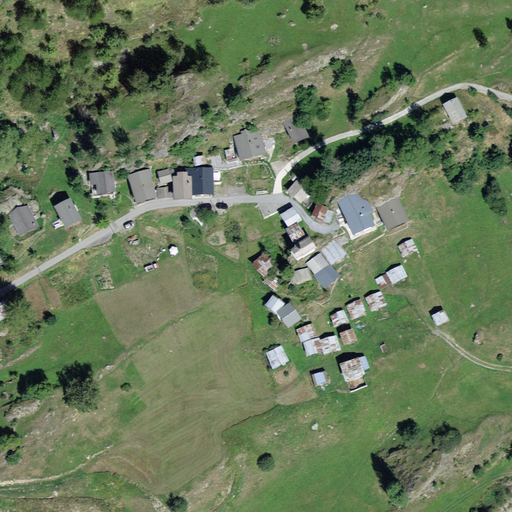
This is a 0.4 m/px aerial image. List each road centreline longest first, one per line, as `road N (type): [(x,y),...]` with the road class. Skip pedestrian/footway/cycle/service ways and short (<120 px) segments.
road 1 (track): [(0,330),(255,394),(330,402),(511,378)]
road 2 (residential): [(276,198),(149,206),(0,292)]
road 3 (track): [(467,85),(317,145)]
